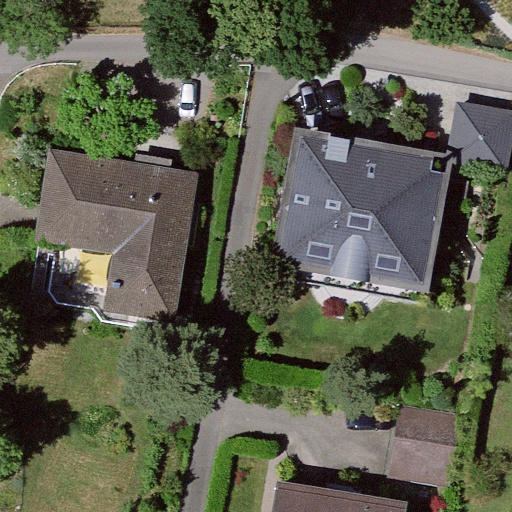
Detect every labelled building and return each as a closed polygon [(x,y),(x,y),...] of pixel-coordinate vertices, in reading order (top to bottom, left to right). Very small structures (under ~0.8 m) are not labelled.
[(511,111),(457,103),(447,164),(508,174),(511,148),(511,111)] [(442,171),(296,148),(278,265),(423,288),(442,171)] [(198,182),(41,153),(10,318),(167,347),(198,182)] [(442,490),(455,416),(399,407),(387,481),(442,490)] [(410,511),(411,509),(266,485),(261,511),(410,511)]
